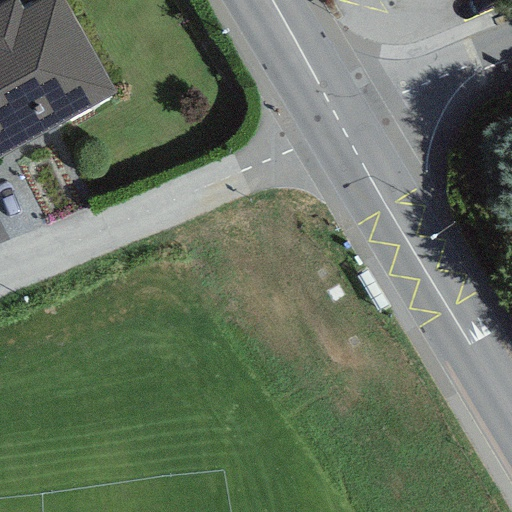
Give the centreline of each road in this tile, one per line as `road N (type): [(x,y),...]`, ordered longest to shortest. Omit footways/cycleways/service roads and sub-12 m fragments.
road 1 (unclassified): [(341,120),(0,271)]
road 2 (residential): [(511,417),(341,120)]
road 3 (residential): [(511,49),(341,120)]
road 4 (residential): [(341,120),(269,0)]
